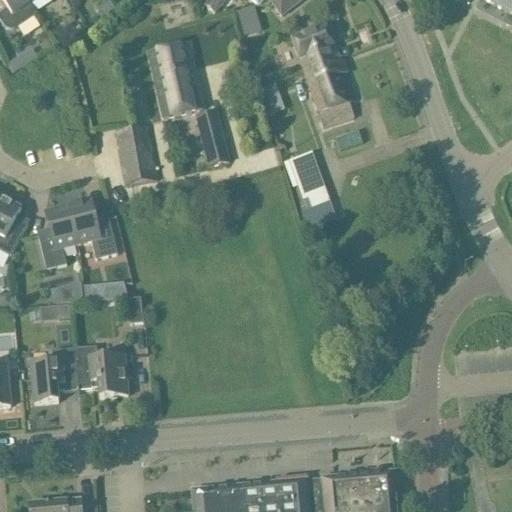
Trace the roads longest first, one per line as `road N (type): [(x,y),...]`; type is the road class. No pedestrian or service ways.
road 1 (residential): [(424,419),(0,458)]
road 2 (residential): [(463,182),(387,0)]
road 3 (residential): [(424,419),(436,335),(466,294),(509,275)]
